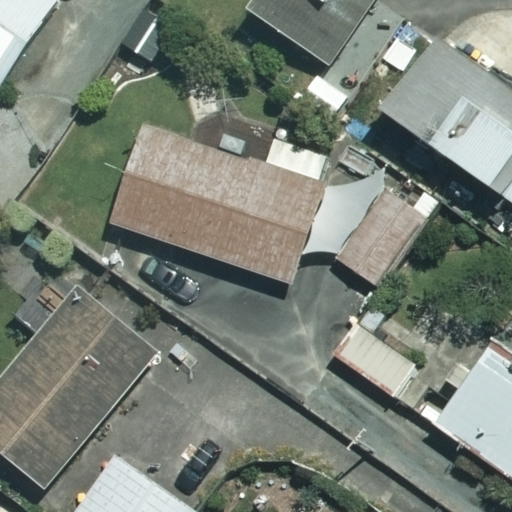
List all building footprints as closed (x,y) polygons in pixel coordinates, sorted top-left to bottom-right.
[(71,8),(59,0),(0,0),(0,83),(13,92),(71,8)] [(278,0),(266,18),(339,70),(389,0),(278,0)] [(504,197),(511,185),(511,93),(441,44),(390,117),(504,197)] [(306,288),(350,156),(290,136),(278,172),(160,132),(127,229),(306,288)] [(398,195),(350,262),(390,292),(439,225),(398,195)] [(39,337),(79,288),(55,267),(14,317),(39,337)] [(167,359),(89,296),(0,404),(0,444),(58,492),(167,359)] [(368,325),(344,357),(411,406),(434,374),(368,325)] [(511,354),(507,351),(452,431),(511,472),(511,354)] [(204,511),(133,456),(90,511),(204,511)]
